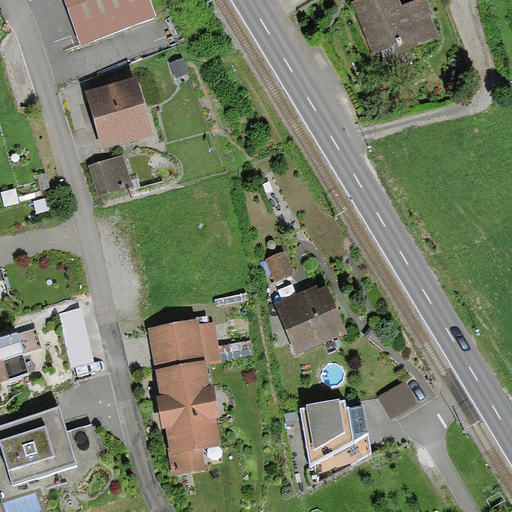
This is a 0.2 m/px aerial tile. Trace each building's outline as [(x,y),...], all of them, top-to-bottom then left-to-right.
[(156,24),(147,0),(62,0),(81,51),(156,24)] [(399,0),(364,0),(351,5),(374,60),(397,51),(399,57),(440,40),(430,17),(434,15),(427,0),(422,0),(403,8),(399,0)] [(184,60),(170,65),(176,80),(190,76),(184,60)] [(137,82),(86,96),(102,153),(121,148),(121,150),(153,141),(137,82)] [(133,188),(124,157),(89,168),(98,199),(133,188)] [(285,253),(266,261),(276,286),(295,278),(285,253)] [(0,300),(11,298),(3,270),(0,271),(0,300)] [(317,289),(274,307),(296,360),(347,338),(327,291),(319,294),(317,289)] [(83,309),(59,314),(71,369),(95,364),(83,309)] [(200,323),(149,332),(161,402),(157,402),(163,434),(166,434),(174,477),(205,472),(202,454),(221,451),(217,426),(220,425),(215,393),(211,394),(207,368),(223,366),(222,364),(254,358),(252,344),(220,350),(216,325),(200,328),(200,323)] [(37,332),(0,342),(0,367),(4,366),(9,385),(30,380),(23,357),(42,351),(37,332)] [(419,407),(405,383),(378,398),(392,422),(419,407)] [(346,405),(300,412),(313,485),(324,483),(372,456),(365,410),(347,413),(346,405)] [(60,413),(0,429),(0,446),(12,488),(77,470),(76,467),(102,459),(93,426),(66,434),(60,413)]
